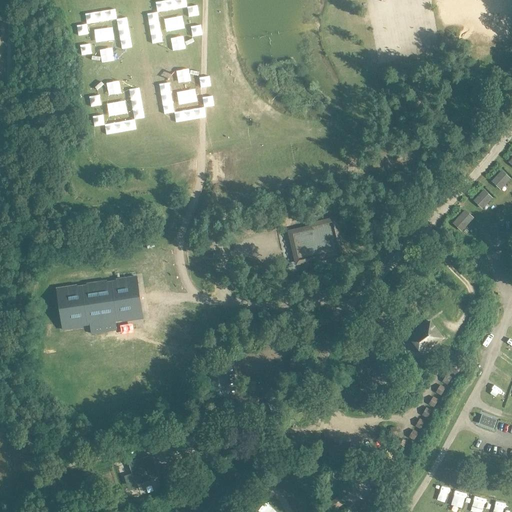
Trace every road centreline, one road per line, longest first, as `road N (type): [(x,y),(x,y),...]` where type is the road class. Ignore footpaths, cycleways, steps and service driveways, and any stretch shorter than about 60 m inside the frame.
road 1 (unclassified): [(511,128),(347,310)]
road 2 (track): [(347,310),(315,297),(270,308),(143,298)]
road 3 (track): [(327,404),(313,430),(256,459),(180,456)]
road 4 (track): [(197,299),(183,279),(181,230),(202,177),(202,151)]
road 5 (track): [(206,0),(202,151)]
road 6 (track): [(327,404),(354,422),(409,417),(444,366)]
